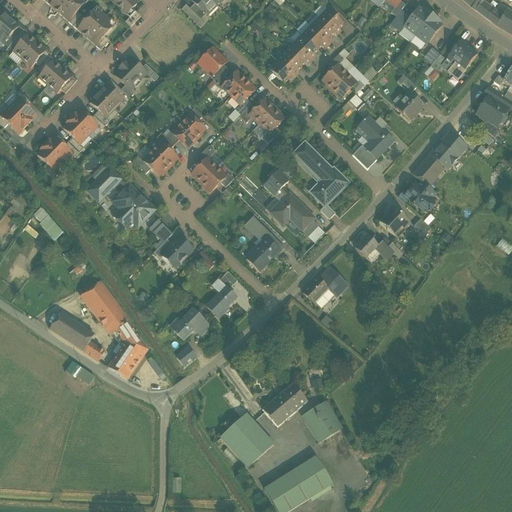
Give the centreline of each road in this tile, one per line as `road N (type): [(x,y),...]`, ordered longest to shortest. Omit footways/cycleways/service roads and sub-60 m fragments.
road 1 (unclassified): [(384,195),(511,48)]
road 2 (residential): [(0,304),(164,405)]
road 3 (unclassified): [(273,307),(384,195)]
road 4 (unclassified): [(164,405),(273,307)]
road 5 (residential): [(273,307),(180,200)]
